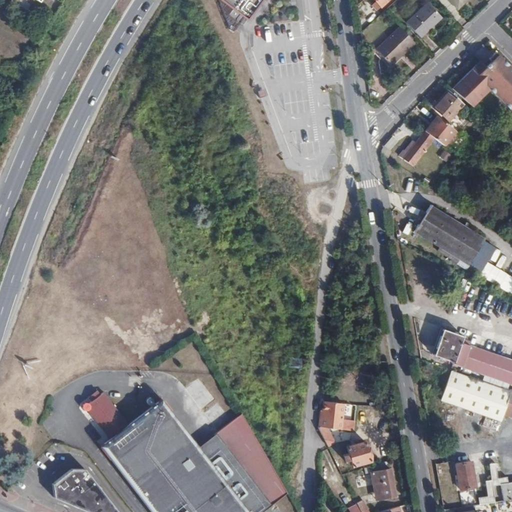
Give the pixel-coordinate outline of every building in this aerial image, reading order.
[(245,18),(220,0),(218,0),(230,31),(233,33),(245,18)] [(220,0),(245,18),(246,20),(261,0),(220,0)] [(467,0),(450,0),(459,9),(467,0)] [(428,3),(407,22),(421,37),(441,17),(428,3)] [(415,43),(400,27),(376,49),(388,63),(400,52),(402,54),(415,43)] [(400,52),(388,63),(391,65),(402,54),(400,52)] [(473,55),(445,83),(473,106),(489,90),(511,113),(511,69),(495,52),(487,59),(490,61),(485,66),(473,55)] [(463,104),(447,90),(433,107),(449,120),(463,104)] [(455,131),(436,116),(424,132),(425,132),(432,138),(443,146),(455,131)] [(432,138),(425,132),(418,141),(405,159),(413,165),(432,140),(431,139),(432,138)] [(401,155),(405,159),(418,141),(414,138),(401,155)] [(438,157),(445,161),(450,154),(444,150),(438,157)] [(414,231),(469,265),(484,240),(471,232),(473,228),(465,223),(463,227),(430,206),(414,231)] [(511,360),(470,346),(471,342),(462,339),(463,336),(442,329),(434,355),(454,362),(453,364),(511,383),(511,360)] [(504,415),(511,392),(452,372),(442,401),(502,421),(504,415)] [(97,388),(88,394),(92,398),(100,392),(97,388)] [(103,389),(100,392),(92,398),(89,401),(88,400),(85,400),(82,402),(82,405),(84,408),(87,408),(88,408),(110,436),(101,444),(152,511),(254,511),(199,443),(161,395),(129,421),(103,389)] [(318,407),(316,424),(341,414),(342,405),(323,401),(322,408),(318,407)] [(272,502),(288,490),(241,409),(215,430),(272,502)] [(316,424),(322,437),(326,447),(333,444),(325,426),(340,428),(341,414),(316,424)] [(207,437),(199,443),(254,511),(259,511),(265,508),(272,502),(215,430),(207,437)] [(365,440),(347,446),(349,454),(346,455),(347,460),(350,459),(353,465),(371,460),(365,440)] [(471,462),(455,465),(460,491),(476,488),(471,462)] [(53,490),(54,497),(89,511),(116,511),(71,469),(52,483),(53,490)] [(389,469),(376,471),(379,492),(384,492),(385,498),(394,496),(389,469)] [(511,481),(499,484),(502,502),(511,499),(511,481)] [(362,511),(359,500),(352,502),(352,504),(347,508),(349,511),(362,511)]
